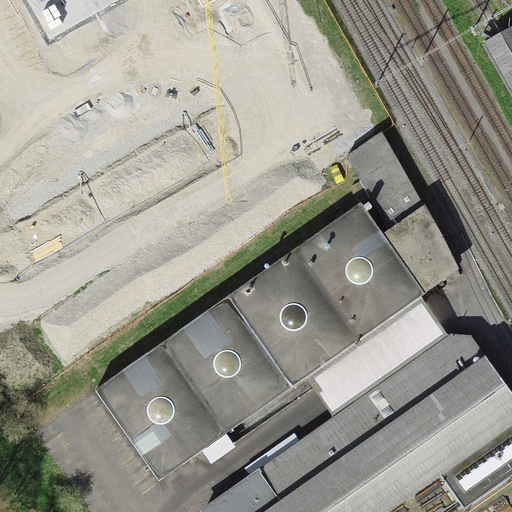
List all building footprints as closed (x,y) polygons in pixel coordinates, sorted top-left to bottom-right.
[(229,0),(0,0),(0,155),(36,218),(276,82),(229,0)] [(511,28),(500,35),(485,44),(511,92),(511,28)] [(159,481),(308,377),(419,298),(446,279),(449,283),(461,275),(444,239),(382,133),(347,157),(389,231),(383,235),(361,204),(96,391),(159,481)] [(308,377),(336,419),(449,339),(419,298),(308,377)] [(452,337),(449,339),(336,419),(204,511),(383,511),(439,474),(464,510),(511,476),(511,399),(469,339),(452,337)]
